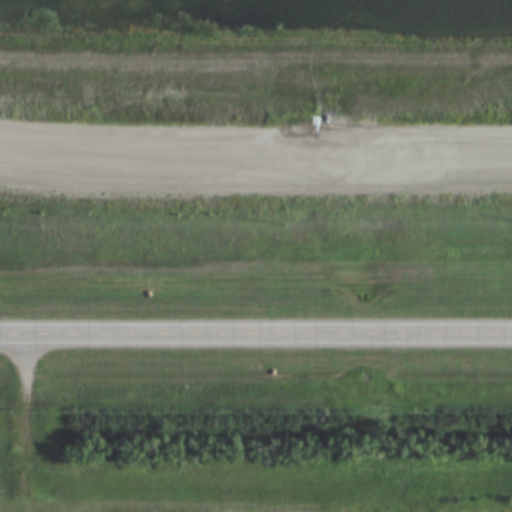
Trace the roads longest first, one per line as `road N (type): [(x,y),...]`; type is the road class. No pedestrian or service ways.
road 1 (primary): [(0,334),(511,335)]
road 2 (track): [(25,511),(27,335)]
